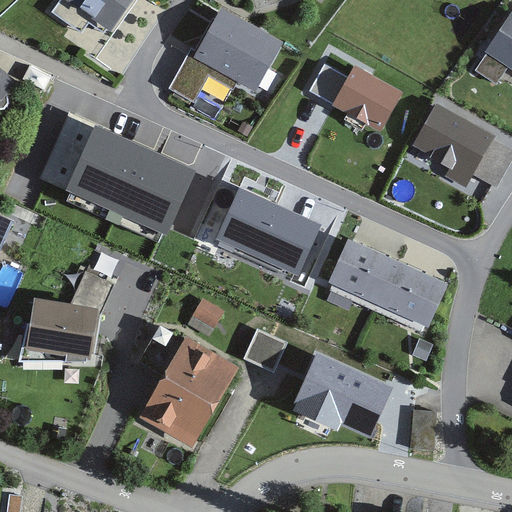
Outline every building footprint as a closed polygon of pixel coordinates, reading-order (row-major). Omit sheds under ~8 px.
[(109,33),(133,0),(59,0),(52,12),(80,33),(89,21),(90,19),(109,33)] [(222,7),(200,51),(255,80),(278,37),(222,7)] [(511,15),(477,71),(495,82),(506,65),(511,68),(511,15)] [(325,64),(310,93),(332,105),(381,131),(403,92),(354,66),(348,77),(325,64)] [(0,92),(11,79),(0,70),(0,92)] [(438,106),(418,141),(456,162),(450,172),(463,180),(489,135),(438,106)] [(95,125),(66,190),(167,236),(197,170),(95,125)] [(240,187),(216,239),(299,277),(322,225),(240,187)] [(0,214),(0,251),(14,221),(0,214)] [(332,276),(379,297),(396,259),(350,238),(332,276)] [(379,297),(426,318),(443,280),(396,259),(379,297)] [(96,305),(36,295),(28,338),(88,348),(96,305)] [(212,313),(191,301),(182,317),(203,329),(212,313)] [(257,329),(243,359),(274,373),(288,343),(257,329)] [(189,438),(232,365),(189,339),(146,413),(189,438)] [(393,388),(318,353),(295,404),(370,438),(393,388)] [(434,411),(414,410),(411,448),(432,449),(434,411)]
